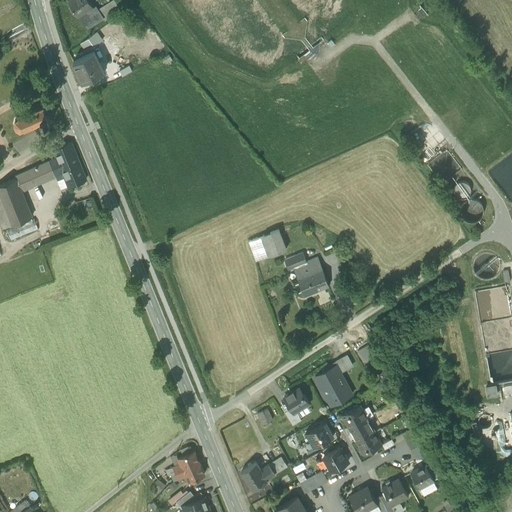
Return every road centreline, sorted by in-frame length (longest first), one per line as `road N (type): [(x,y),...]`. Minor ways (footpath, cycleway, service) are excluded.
road 1 (secondary): [(79,128),(200,423)]
road 2 (unclassified): [(200,423),(456,258)]
road 3 (secondary): [(34,0),(79,128)]
